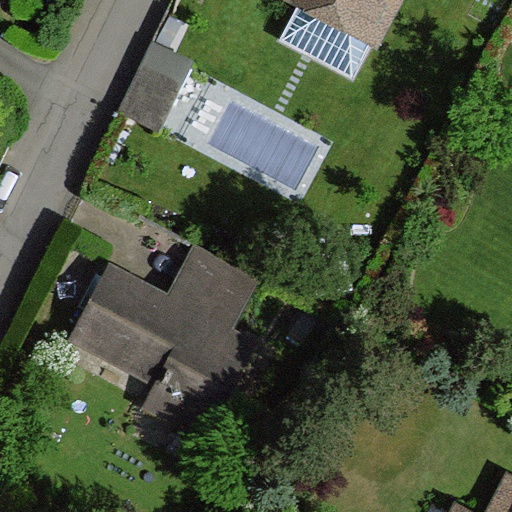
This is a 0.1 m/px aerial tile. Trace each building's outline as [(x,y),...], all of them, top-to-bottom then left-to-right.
[(294,0),(375,43),(397,0),(294,0)] [(180,82),(143,64),(120,112),(158,129),(180,82)] [(166,296),(233,331),(256,282),(190,248),(166,296)] [(166,296),(112,268),(77,336),(162,381),(150,404),(205,434),(240,374),(226,367),(242,338),(233,331),(166,296)] [(462,511),(511,511),(511,485),(498,511),(462,511)]
